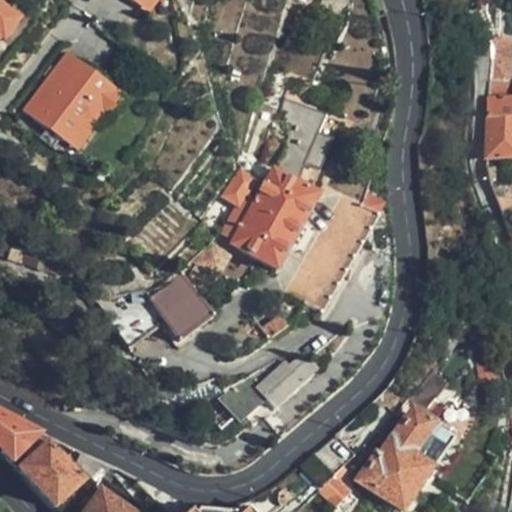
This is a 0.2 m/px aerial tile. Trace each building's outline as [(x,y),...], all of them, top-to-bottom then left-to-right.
[(0,0),(0,33),(7,39),(11,41),(27,19),(0,0)] [(137,0),(137,1),(152,13),(161,0),(137,0)] [(511,66),(511,41),(488,40),(492,51),(491,82),(510,82),(511,66)] [(29,115),(69,145),(97,106),(110,116),(114,119),(131,95),(73,54),(29,115)] [(511,98),(491,98),(490,158),(490,159),(511,159),(511,98)] [(97,106),(69,145),(82,154),(110,116),(97,106)] [(277,272),(319,197),(311,193),(328,150),(314,144),(318,134),(298,126),(293,139),(287,137),(265,189),(241,171),(225,200),(240,209),(231,224),(242,230),(231,247),(218,241),(197,263),(219,276),(235,250),(277,272)] [(323,316),(382,216),(380,215),(387,204),(368,193),(363,206),(348,196),(289,296),(323,316)] [(181,344),(215,318),(184,276),(151,302),(146,296),(137,297),(132,298),(126,300),(121,301),(115,303),(110,305),(98,309),(131,352),(166,325),(181,344)] [(276,412),(319,372),(305,356),(291,369),(286,364),(257,391),(276,412)] [(0,449),(13,463),(41,437),(0,413),(0,449)] [(432,471),(453,440),(416,415),(384,460),(378,457),(359,482),(400,510),(417,488),(423,491),(435,473),(432,471)] [(339,444),(318,462),(328,472),(348,454),(339,444)] [(59,511),(79,511),(88,499),(77,490),(84,483),(50,445),(21,472),(59,511)] [(320,492),(337,509),(350,494),(334,478),(320,492)] [(129,511),(101,493),(88,511),(129,511)]
